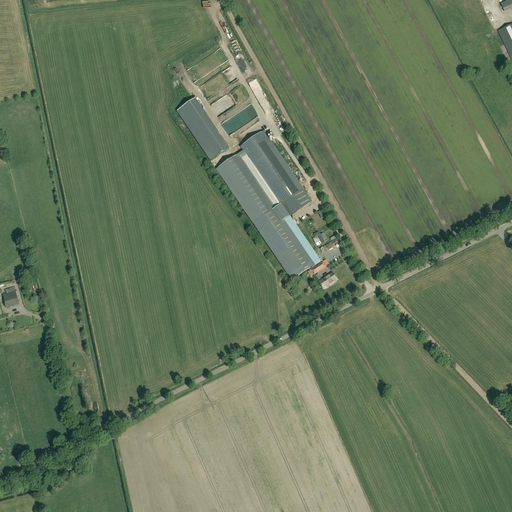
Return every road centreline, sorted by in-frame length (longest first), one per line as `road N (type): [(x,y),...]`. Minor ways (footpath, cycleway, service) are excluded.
road 1 (unclassified): [(0,480),(511,223)]
road 2 (track): [(221,0),(378,285),(511,424)]
